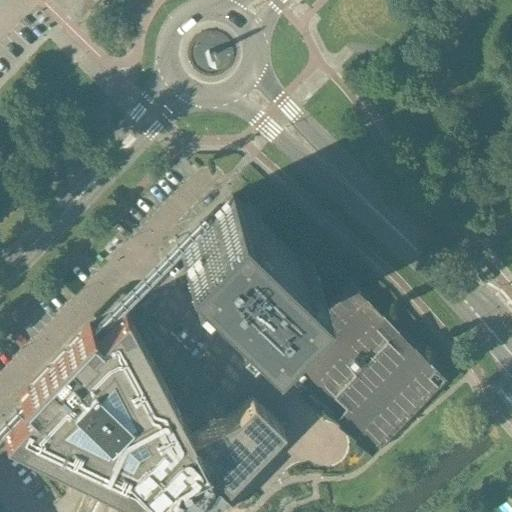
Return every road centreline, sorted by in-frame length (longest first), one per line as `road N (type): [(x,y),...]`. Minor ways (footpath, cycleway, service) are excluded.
road 1 (tertiary): [(511,356),(350,184)]
road 2 (tertiary): [(350,184),(314,121),(264,73)]
road 3 (tertiary): [(243,93),(350,184)]
road 4 (tertiary): [(0,260),(96,165)]
road 5 (tertiary): [(169,69),(119,123),(96,165)]
